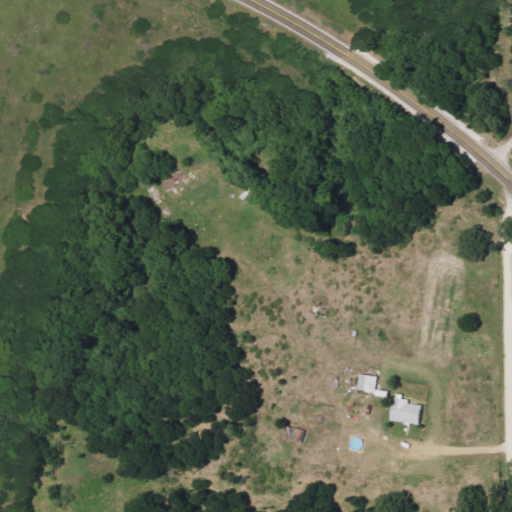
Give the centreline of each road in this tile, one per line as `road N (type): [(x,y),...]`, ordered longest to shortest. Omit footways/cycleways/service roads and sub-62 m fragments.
road 1 (secondary): [(511,188),(365,68),(248,0)]
road 2 (residential): [(511,452),(511,221)]
